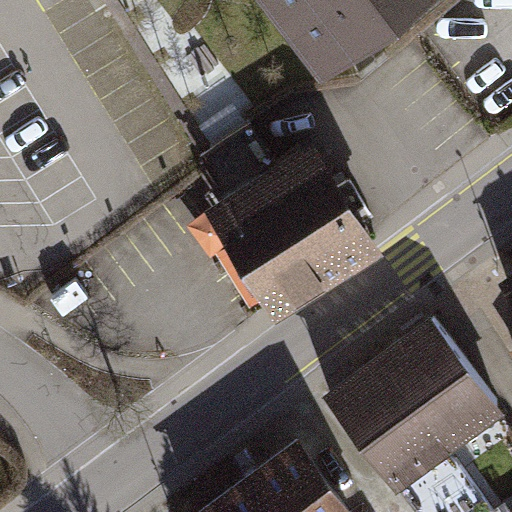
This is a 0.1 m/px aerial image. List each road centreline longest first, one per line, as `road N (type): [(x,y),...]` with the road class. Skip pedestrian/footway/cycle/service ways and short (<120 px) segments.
road 1 (residential): [(131,470),(511,187)]
road 2 (residential): [(0,362),(131,470)]
